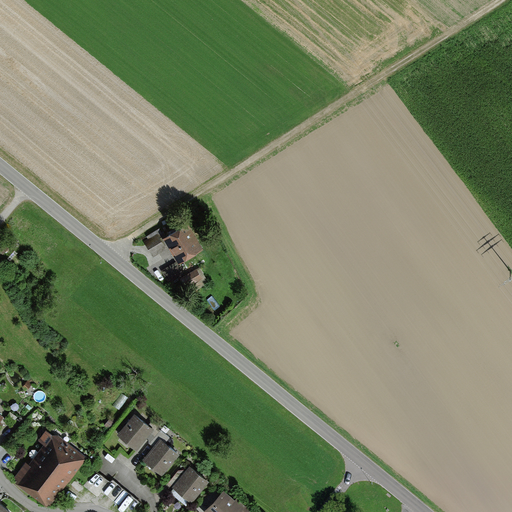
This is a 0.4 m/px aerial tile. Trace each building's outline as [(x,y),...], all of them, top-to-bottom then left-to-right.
[(177,261),(200,248),(187,225),(164,238),(177,261)] [(147,253),(162,245),(155,234),(141,243),(147,253)] [(173,263),(162,271),(168,280),(180,273),(173,263)] [(71,421),(78,426),(82,420),(75,415),(71,421)] [(118,434),(134,448),(150,429),(134,416),(118,434)] [(17,482),(44,501),(79,454),(52,435),(17,482)] [(143,460),(160,473),(175,455),(159,442),(143,460)] [(174,489),(189,500),(205,481),(189,469),(174,489)] [(234,504),(223,493),(204,511),(237,511),(239,510),(240,511),(248,511),(237,501),(234,504)]
